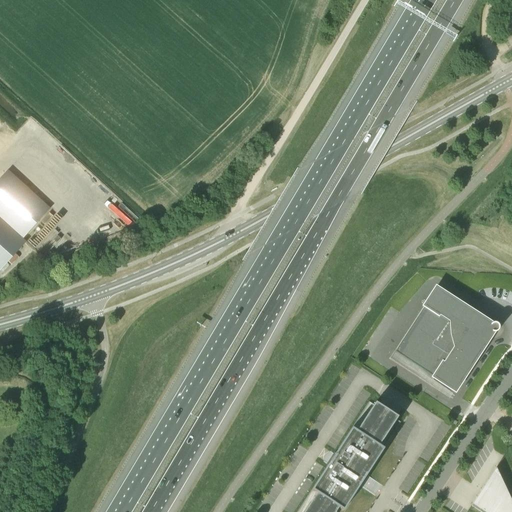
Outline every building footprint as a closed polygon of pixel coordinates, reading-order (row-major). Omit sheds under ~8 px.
[(9,171),(0,180),(0,217),(23,239),(51,209),(9,171)] [(0,270),(25,242),(0,219),(0,270)] [(491,325),(458,303),(436,289),(425,306),(424,306),(389,359),(449,398),(453,393),(433,380),(434,378),(455,391),(492,333),(494,333),(495,333),(497,332),(498,331),(498,330),(499,328),(498,326),(498,325),(496,324),(495,324),(493,323),(492,324),(491,325)] [(342,511),(401,422),(369,402),(297,511),(342,511)] [(511,511),(511,503),(496,468),(471,506),(480,511),(511,511)]
